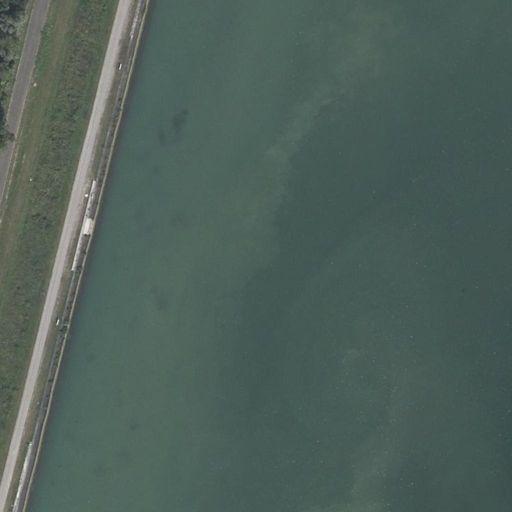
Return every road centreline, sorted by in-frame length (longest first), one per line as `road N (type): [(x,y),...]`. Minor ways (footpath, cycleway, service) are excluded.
road 1 (track): [(121,0),(0,505)]
road 2 (track): [(0,301),(73,0)]
